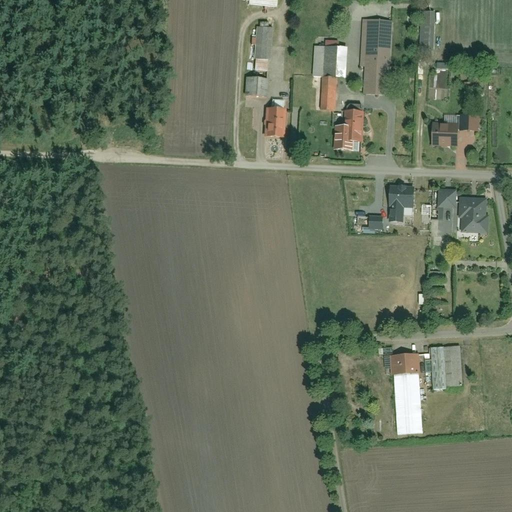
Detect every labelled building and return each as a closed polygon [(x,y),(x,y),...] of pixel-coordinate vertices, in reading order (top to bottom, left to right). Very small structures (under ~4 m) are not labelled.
[(421,15),(421,53),(434,53),(435,15),(421,15)] [(356,72),(365,73),(363,96),(387,97),(392,28),(359,25),(356,72)] [(254,29),(254,62),(270,62),(270,29),(254,29)] [(331,114),(333,81),(343,82),(345,52),(335,51),(314,50),(310,113),(331,114)] [(243,79),(243,99),(266,98),(266,78),(243,79)] [(261,111),(263,139),(284,138),(282,110),(261,111)] [(352,154),(352,138),(359,138),(359,121),(352,121),(352,112),(343,112),(343,127),(333,127),(333,154),(352,154)] [(472,133),(471,114),(443,115),(443,126),(458,125),(458,134),(472,133)] [(427,131),(428,148),(455,147),(454,131),(427,131)] [(393,187),(391,206),(394,206),(407,207),(413,207),(415,188),(393,187)] [(440,191),(440,209),(458,209),(458,191),(440,191)] [(461,199),(461,231),(489,231),(490,199),(461,199)] [(394,206),(393,222),(406,223),(407,207),(394,206)] [(386,218),(373,217),(372,229),(385,229),(386,218)] [(431,351),(432,393),(459,392),(458,350),(431,351)] [(389,358),(390,377),(394,377),(396,438),(419,437),(416,357),(389,358)]
